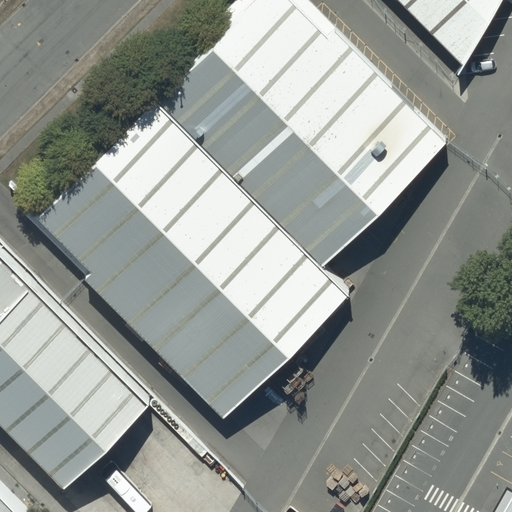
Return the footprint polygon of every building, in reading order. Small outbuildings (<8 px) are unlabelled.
[(327,0),(216,0),(146,67),(311,239),(437,115),(327,0)] [(471,0),(410,0),(449,40),(471,0)] [(311,239),(146,67),(17,189),(209,390),(338,267),(311,239)] [(131,378),(18,259),(0,276),(0,405),(49,456),(131,378)] [(0,511),(115,511),(0,447),(0,511)]
